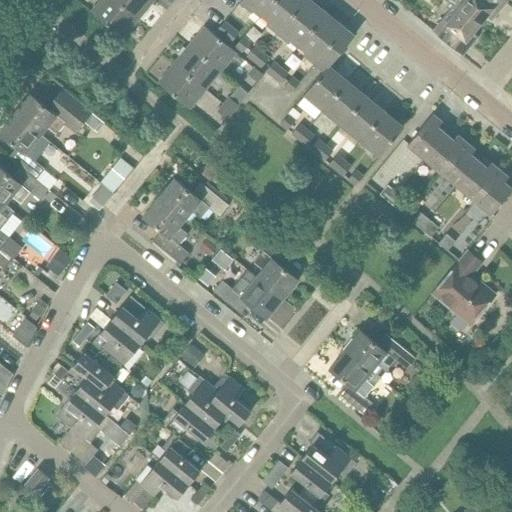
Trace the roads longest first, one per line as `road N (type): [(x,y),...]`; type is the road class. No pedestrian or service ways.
road 1 (residential): [(278,381),(122,250),(103,247)]
road 2 (residential): [(9,419),(88,257),(103,247)]
road 3 (residential): [(214,511),(300,400),(278,381)]
road 4 (residential): [(360,0),(482,103)]
road 5 (residential): [(9,419),(120,511)]
